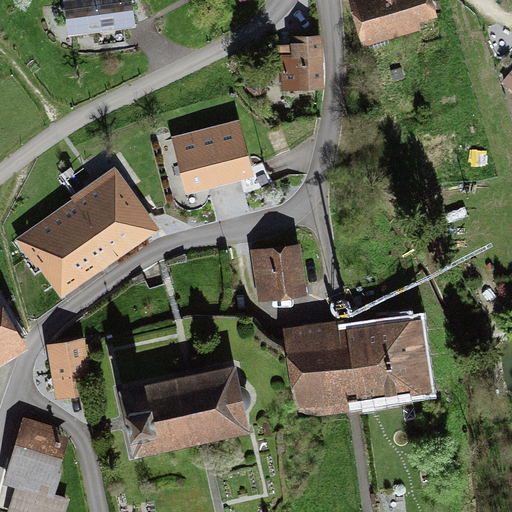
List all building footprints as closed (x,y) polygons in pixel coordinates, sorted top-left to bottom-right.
[(130,0),(99,0),(63,5),(68,39),(134,30),(130,0)] [(359,0),(361,6),(350,9),(362,52),(421,35),(426,53),(448,47),(434,0),(359,0)] [(295,50),(283,51),(286,96),(327,93),(323,38),(294,40),(295,50)] [(235,126),(173,142),(185,186),(247,170),(235,126)] [(142,162),(28,240),(70,300),(163,237),(137,199),(158,185),(142,162)] [(299,243),(252,249),(259,303),(307,296),(299,243)] [(0,359),(20,348),(0,309),(0,359)] [(361,406),(350,334),(348,323),(281,333),(295,425),(362,415),(361,406)] [(350,334),(361,406),(435,395),(424,323),(350,334)] [(85,342),(53,346),(59,391),(91,386),(85,342)] [(131,426),(136,450),(198,436),(198,439),(208,437),(208,434),(244,426),(240,407),(242,407),(243,406),(245,404),(246,403),(247,401),(248,399),(248,397),(247,395),(247,393),(246,392),(245,390),(243,389),(242,388),(240,387),(238,387),(236,387),(232,368),(197,376),(196,372),(182,375),(183,379),(123,392),(128,415),(125,416),(128,427),(131,426)] [(71,439),(22,425),(3,490),(17,494),(11,511),(67,511),(70,505),(54,501),(71,439)]
